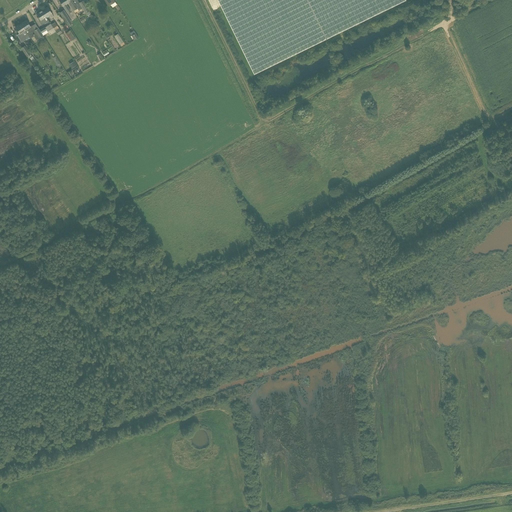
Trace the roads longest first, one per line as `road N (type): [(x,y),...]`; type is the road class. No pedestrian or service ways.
road 1 (track): [(444,23),(264,123)]
road 2 (track): [(264,123),(124,202)]
road 3 (track): [(124,202),(0,265)]
road 4 (track): [(264,123),(203,0)]
road 5 (track): [(511,493),(380,511)]
road 6 (track): [(511,113),(498,119),(481,109),(444,23)]
